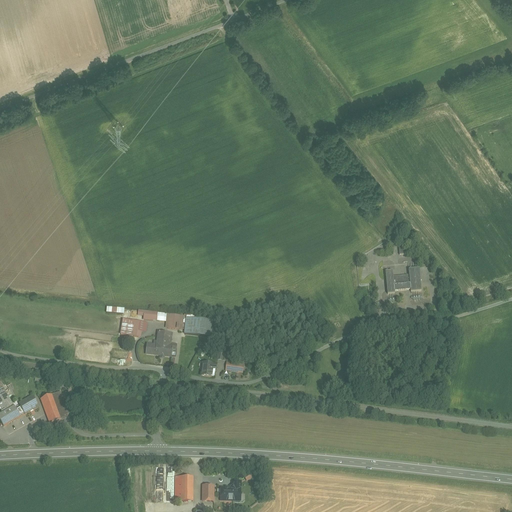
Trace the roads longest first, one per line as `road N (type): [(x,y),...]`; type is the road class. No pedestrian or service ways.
road 1 (unclassified): [(511,298),(433,324),(363,329),(250,383),(162,370)]
road 2 (secondary): [(156,451),(511,479)]
road 3 (unclassified): [(292,0),(0,115)]
road 4 (unclassified): [(162,370),(0,349)]
road 5 (secondary): [(0,455),(156,451)]
